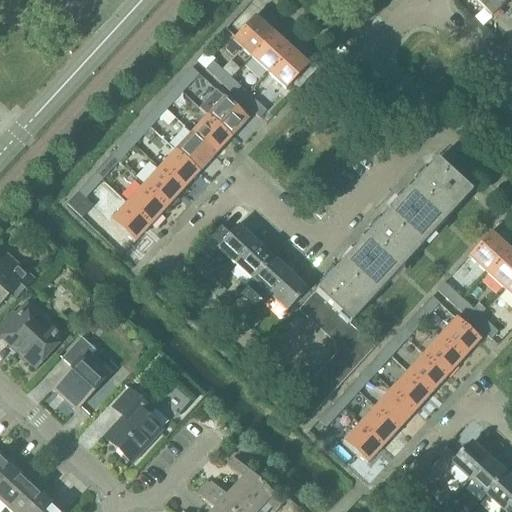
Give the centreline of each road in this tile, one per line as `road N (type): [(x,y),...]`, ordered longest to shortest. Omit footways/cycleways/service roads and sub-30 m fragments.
road 1 (residential): [(299,345),(278,370),(159,264),(243,178),(319,246),(432,119)]
road 2 (residential): [(429,511),(396,483),(474,395),(511,430)]
road 3 (tertiary): [(18,134),(140,0)]
road 4 (residential): [(120,505),(117,491),(0,384)]
road 5 (residential): [(221,429),(158,498),(120,505)]
